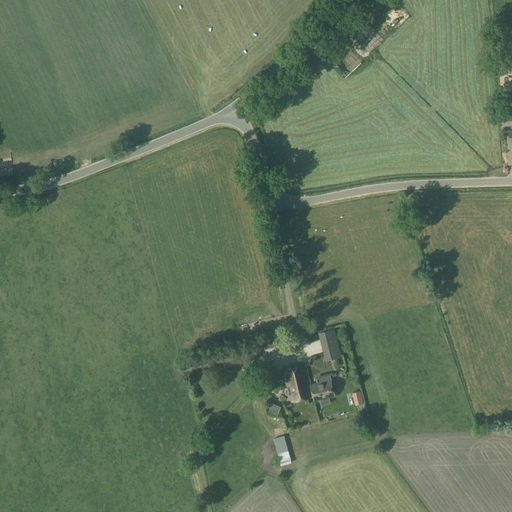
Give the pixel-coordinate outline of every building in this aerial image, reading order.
[(329,83),(331,87),(339,84),(337,79),(329,83)] [(511,93),(501,94),(502,126),(511,125),(511,93)] [(321,332),(328,359),(341,355),(334,329),(321,332)] [(185,361),(189,376),(258,358),(254,343),(185,361)] [(253,377),(253,379),(262,375),(256,362),(248,366),(253,377)] [(291,402),(311,397),(304,365),(283,369),(291,402)] [(253,377),(248,367),(242,369),(247,380),(253,377)] [(329,398),(335,396),(331,380),(332,379),(331,374),(322,376),(323,377),(316,379),(317,382),(310,384),(314,402),(320,400),(321,405),(330,403),(329,398)] [(273,439),(280,466),(291,463),(284,436),(273,439)]
